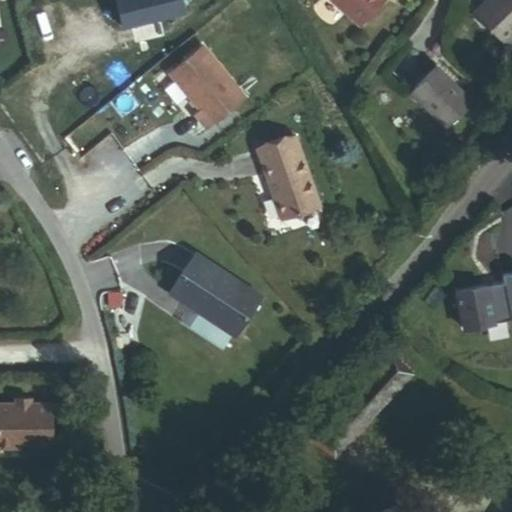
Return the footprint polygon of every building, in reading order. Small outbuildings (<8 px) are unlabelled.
[(70,42),(186,11),(183,0),(95,0),(63,9),(64,13),(49,17),(56,43),(69,40),(70,42)] [(332,0),(359,26),(385,0),(332,0)] [(503,44),(511,35),(511,0),(487,0),(474,13),(503,44)] [(242,96),(200,47),(168,75),(198,111),(194,115),(205,128),(242,96)] [(446,127),(471,102),(436,67),(411,92),(446,127)] [(321,203),(297,134),(259,147),(264,163),(267,163),(269,170),(267,171),(283,216),(321,203)] [(168,291),(192,307),(195,303),(203,308),(200,312),(234,334),(260,294),(195,251),(168,291)] [(508,301),(462,315),(474,352),(511,339),(511,292),(506,294),(508,301)] [(195,303),(192,307),(200,312),(203,308),(195,303)] [(334,416),(355,435),(411,374),(390,355),(370,377),(334,416)] [(331,413),(334,416),(370,377),(366,374),(331,413)] [(0,446),(51,444),(49,402),(28,403),(12,404),(0,404),(0,446)] [(306,434),(333,459),(355,435),(334,416),(331,413),(328,410),(306,434)]
